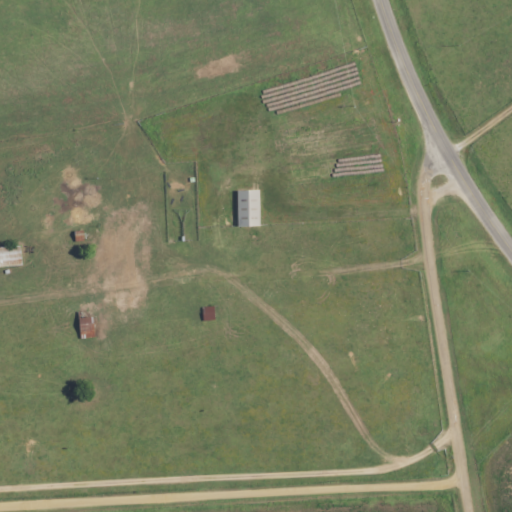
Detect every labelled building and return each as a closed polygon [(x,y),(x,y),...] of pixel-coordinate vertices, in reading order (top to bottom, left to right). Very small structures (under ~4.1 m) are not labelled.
[(256,227),(256,190),(233,190),(233,227),(256,227)] [(112,240),(97,240),(97,263),(112,263),(112,240)] [(0,267),(18,267),(17,246),(0,246),(0,267)] [(200,321),(212,321),(212,308),(200,308),(200,321)] [(75,339),(90,339),(90,311),(75,311),(75,339)]
